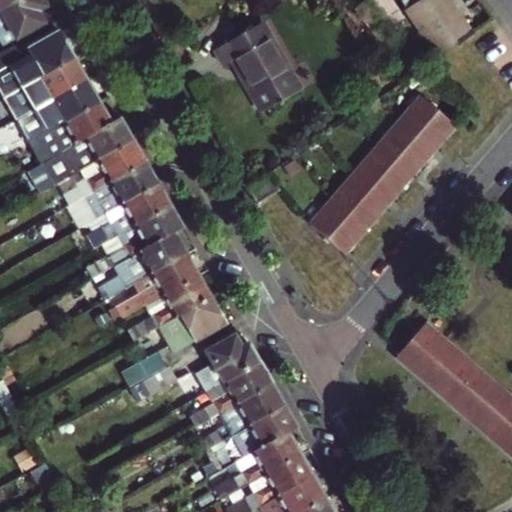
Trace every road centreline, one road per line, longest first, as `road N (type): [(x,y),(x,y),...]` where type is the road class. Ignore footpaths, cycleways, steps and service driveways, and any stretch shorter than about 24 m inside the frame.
road 1 (residential): [(315,370),(102,0)]
road 2 (residential): [(315,370),(511,144)]
road 3 (residential): [(396,511),(315,370)]
